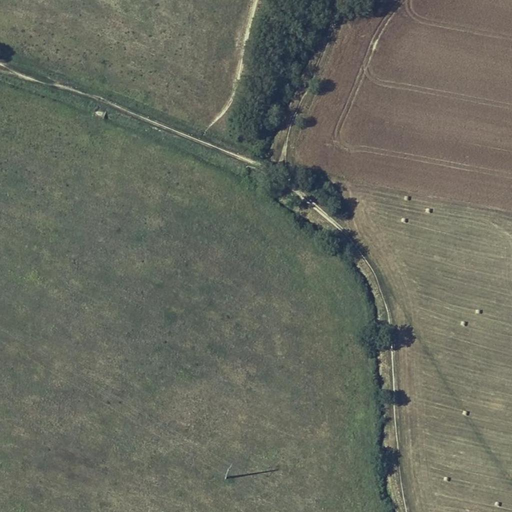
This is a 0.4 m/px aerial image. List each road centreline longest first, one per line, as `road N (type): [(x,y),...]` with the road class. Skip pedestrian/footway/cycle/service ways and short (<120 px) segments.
road 1 (track): [(409,511),(391,323),(367,262),(262,165),(0,65)]
road 2 (track): [(262,165),(328,0)]
